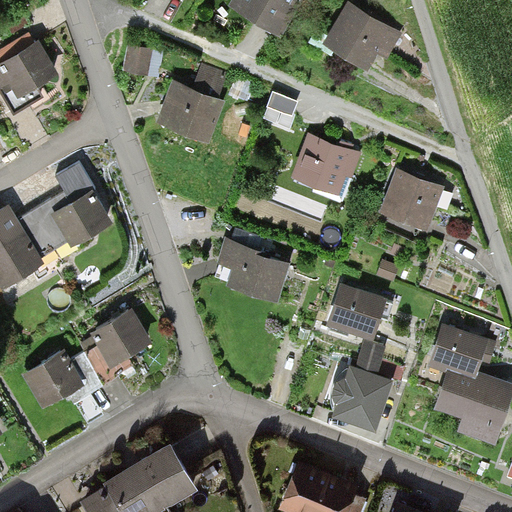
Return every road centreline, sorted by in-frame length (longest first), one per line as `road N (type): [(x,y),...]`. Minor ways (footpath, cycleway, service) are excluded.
road 1 (residential): [(72,3),(462,143)]
road 2 (residential): [(222,397),(511,509)]
road 3 (residential): [(222,397),(112,118)]
road 4 (residential): [(0,501),(169,398),(222,397)]
road 5 (residential): [(511,286),(462,143)]
road 6 (residential): [(462,143),(417,0)]
road 7 (residential): [(112,118),(0,186)]
road 8 (residential): [(112,118),(72,3)]
road 9 (residential): [(260,511),(222,397)]
